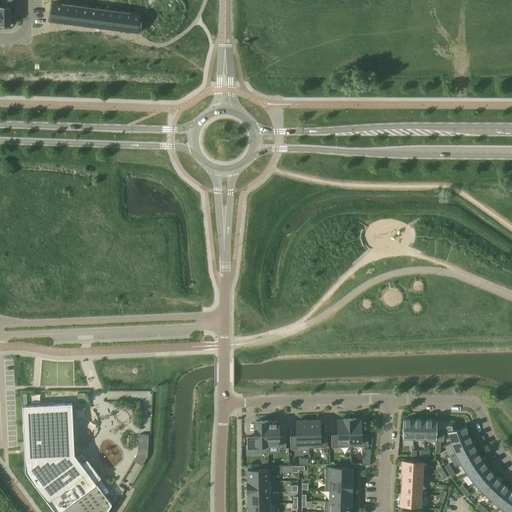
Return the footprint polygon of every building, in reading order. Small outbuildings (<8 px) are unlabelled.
[(52,3),(50,21),(59,22),(62,4),(52,3)] [(62,4),(59,22),(68,23),(70,5),(62,4)] [(70,5),(68,23),(76,24),(79,6),(70,5)] [(0,6),(0,24),(11,25),(11,6),(0,6)] [(79,6),(76,24),(85,26),(88,7),(79,6)] [(88,7),(85,26),(94,27),(96,8),(88,7)] [(96,8),(94,27),(102,28),(105,9),(96,8)] [(105,9),(102,28),(111,29),(113,11),(105,9)] [(113,11),(111,29),(120,30),(122,12),(113,11)] [(122,12),(120,30),(128,31),(131,13),(122,12)] [(131,13),(128,31),(137,32),(140,14),(131,13)] [(40,405),(22,405),(25,460),(25,471),(56,511),(106,511),(107,511),(112,504),(104,494),(109,491),(99,478),(101,477),(93,467),(87,459),(86,460),(82,454),(77,457),(74,453),(72,403),(53,404),(50,404),(42,404),(40,405)] [(343,418),(343,419),(337,419),(338,435),(331,435),(332,447),(350,447),(349,418),(343,418)] [(361,434),(361,419),(355,419),(355,418),(349,418),(350,447),(368,446),(368,434),(361,434)] [(403,419),(403,440),(414,440),(415,420),(403,419)] [(297,436),(290,436),(291,448),(298,448),(298,444),(308,444),(308,448),(309,448),(308,420),(296,420),(297,436)] [(308,420),(309,448),(327,447),(327,435),(320,435),(320,420),(308,420)] [(414,440),(425,440),(425,420),(415,420),(414,440)] [(436,430),(442,430),(443,420),(425,420),(425,440),(436,441),(436,430)] [(453,421),(443,420),(442,430),(448,430),(448,431),(452,442),(449,443),(450,444),(469,436),(465,426),(457,428),(456,425),(454,421),(453,421)] [(255,436),(247,437),(247,449),(268,449),(267,421),(255,421),(255,428),(255,436)] [(286,436),(279,436),(279,421),(268,421),(267,421),(268,449),(268,445),(279,445),(279,449),(286,448),(286,436)] [(135,457),(133,461),(142,466),(144,463),(146,458),(147,456),(148,455),(148,451),(148,449),(148,447),(148,441),(149,435),(143,434),(139,434),(138,453),(135,457)] [(473,445),(469,436),(450,444),(454,454),(473,445)] [(473,445),(454,454),(460,464),(478,454),(473,445)] [(478,454),(460,464),(466,474),(483,462),(478,454)] [(402,461),(402,472),(422,473),(423,462),(402,461)] [(483,462),(466,474),(473,483),(489,470),(483,462)] [(352,480),(352,479),(352,467),(326,467),(325,479),(352,480)] [(274,481),(274,469),(248,470),(248,481),(247,481),(247,482),(274,481)] [(131,478),(135,474),(131,470),(124,478),(128,481),(131,478)] [(481,492),(496,478),(489,470),(473,483),(481,492)] [(421,483),(422,473),(402,472),(402,478),(403,478),(402,483),(421,484),(421,483)] [(496,478),(481,492),(490,500),(503,485),(496,478)] [(352,485),(352,480),(325,479),(325,490),(352,491),(352,485)] [(272,491),(269,491),(269,482),(274,482),(274,481),(247,482),(247,492),(272,492),(272,491)] [(401,487),(401,493),(421,495),(421,484),(402,483),(402,487),(401,487)] [(511,491),(503,485),(490,500),(499,507),(511,491)] [(329,501),(325,501),(340,502),(351,502),(351,491),(352,491),(325,490),(330,491),(329,501)] [(499,507),(505,511),(509,511),(511,508),(511,491),(499,507)] [(247,493),(248,493),(248,504),(272,503),(272,492),(247,492),(247,493)] [(420,506),(421,495),(401,493),(400,505),(420,506)] [(324,511),(350,511),(351,502),(340,502),(325,501),(324,507),(324,511)] [(269,511),(270,504),(272,504),(272,503),(248,504),(248,511),(269,511)]
